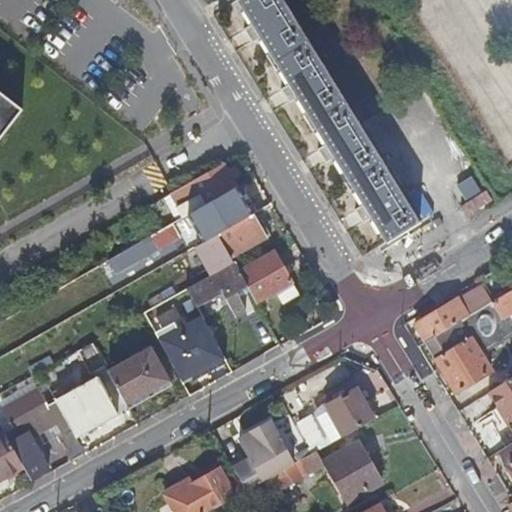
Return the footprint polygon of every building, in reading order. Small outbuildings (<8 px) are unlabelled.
[(236,0),(238,1),(240,1),(255,24),(244,30),(251,42),(262,36),(291,84),(282,90),(289,103),(299,97),(328,144),(318,150),(326,163),(336,156),(366,204),(356,211),(363,223),(373,216),(388,239),(386,241),(387,243),(407,230),(410,235),(424,227),(420,221),(418,222),(281,0),(236,0)] [(0,130),(16,111),(0,98),(0,130)] [(229,172),(225,165),(175,193),(188,215),(238,187),(233,179),(240,174),(237,168),(229,172)] [(253,215),(238,187),(188,215),(150,237),(157,251),(195,229),(203,243),(215,236),(253,215)] [(266,238),(253,215),(215,236),(229,260),(266,238)] [(240,271),(235,262),(231,265),(247,294),(250,292),(256,303),(275,292),(282,305),(299,295),(275,251),(240,271)] [(247,294),(231,265),(187,290),(197,307),(223,293),(236,317),(247,311),(240,298),(247,294)] [(481,286),(419,323),(416,325),(418,328),(426,342),(491,302),(481,286)] [(511,313),(511,290),(491,302),(426,342),(457,391),(492,370),(478,348),(510,328),(504,318),(511,313)] [(163,317),(157,306),(144,314),(161,343),(178,334),(167,315),(163,317)] [(181,378),(224,355),(204,321),(191,328),(190,326),(181,332),(182,334),(162,345),(181,378)] [(116,329),(92,344),(100,358),(125,344),(116,329)] [(92,344),(79,351),(92,373),(104,367),(100,358),(92,344)] [(109,374),(128,408),(171,385),(168,380),(166,381),(150,351),(109,374)] [(511,378),(488,394),(511,433),(511,378)] [(56,403),(76,437),(117,414),(98,380),(56,403)] [(11,443),(25,471),(31,480),(48,470),(35,447),(45,441),(41,434),(58,425),(62,433),(59,435),(76,465),(88,459),(76,437),(56,403),(47,386),(38,391),(52,416),(27,430),(28,433),(11,443)] [(332,443),(375,419),(357,387),(327,404),(331,410),(318,417),(332,443)] [(17,435),(27,430),(52,416),(38,391),(4,410),(17,435)] [(251,458),(233,468),(246,491),(265,481),(295,464),(271,420),(246,434),(250,439),(243,443),(251,458)] [(4,432),(0,434),(0,485),(25,471),(11,443),(4,432)] [(240,438),(243,443),(250,439),(246,434),(240,438)] [(325,439),(309,448),(312,454),(316,452),(329,445),(325,439)] [(358,442),(323,462),(347,503),(382,483),(358,442)] [(511,443),(500,451),(511,469),(511,443)] [(316,452),(312,454),(295,464),(265,481),(271,494),(300,477),(300,476),(322,463),(316,452)] [(163,494),(173,511),(209,511),(235,498),(219,469),(191,485),(191,486),(181,493),(177,486),(163,494)] [(188,480),(177,486),(181,493),(191,486),(191,485),(188,480)] [(387,511),(382,501),(363,511),(387,511)]
